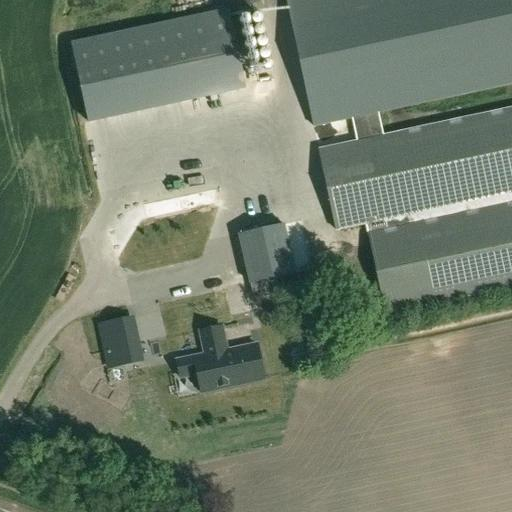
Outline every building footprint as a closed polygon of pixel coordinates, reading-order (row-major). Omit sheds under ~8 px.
[(381,113),(511,84),(511,0),(286,0),(313,127),(356,118),(361,141),(386,136),(381,113)] [(72,44),(89,122),(246,88),(229,10),(72,44)] [(361,141),(318,150),(336,231),(367,225),(386,315),(511,287),(511,109),(386,136),(361,141)] [(205,215),(120,231),(128,275),(213,259),(205,215)] [(296,276),(286,227),(241,237),(251,286),(296,276)] [(148,361),(138,315),(99,323),(109,369),(148,361)] [(234,385),(226,351),(220,327),(199,332),(202,348),(209,346),(211,354),(176,362),(180,379),(197,375),(201,393),(234,385)] [(256,344),(226,351),(234,385),(264,378),(256,344)]
